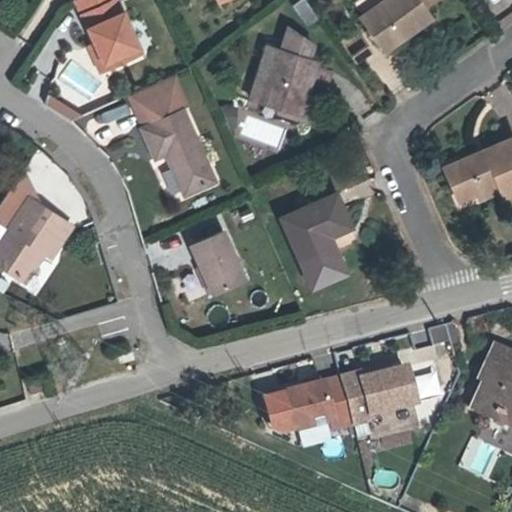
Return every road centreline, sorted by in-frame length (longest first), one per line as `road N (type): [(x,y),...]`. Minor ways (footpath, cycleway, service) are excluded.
road 1 (residential): [(0,97),(79,150),(114,196),(169,379)]
road 2 (residential): [(511,47),(423,105),(394,156),(448,297)]
road 3 (unclassified): [(448,297),(169,379)]
road 4 (unclassified): [(169,379),(0,430)]
